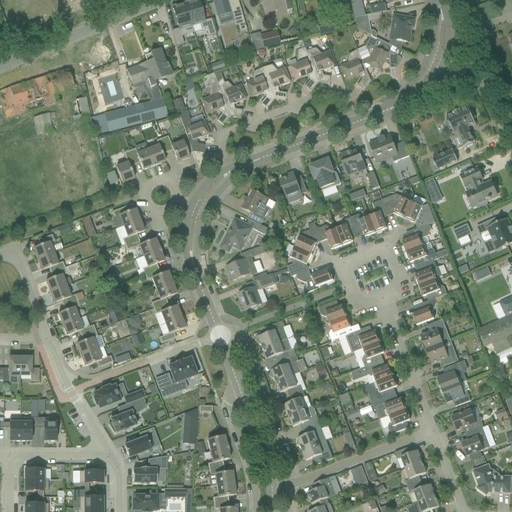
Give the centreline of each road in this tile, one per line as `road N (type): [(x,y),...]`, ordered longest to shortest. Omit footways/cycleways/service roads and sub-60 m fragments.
road 1 (residential): [(233,170),(230,132),(338,94),(355,122)]
road 2 (unclassified): [(0,64),(155,0)]
road 3 (residential): [(77,383),(218,335)]
road 4 (residential): [(294,482),(427,431)]
road 5 (residential): [(280,440),(235,328),(218,335)]
road 6 (residential): [(427,431),(382,302)]
road 7 (residential): [(236,380),(229,405),(255,511)]
road 8 (tertiary): [(233,170),(355,122)]
road 9 (unclassified): [(511,154),(478,82),(442,58)]
